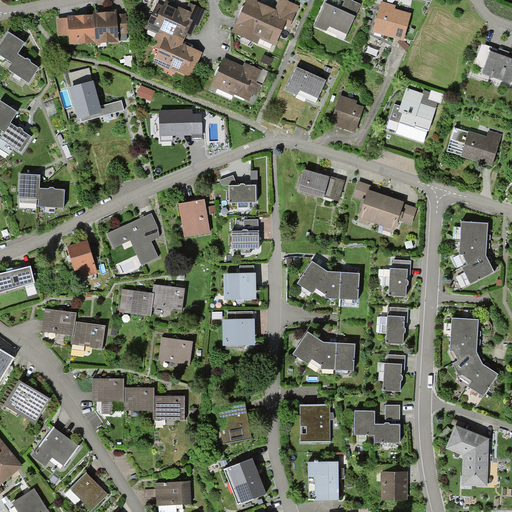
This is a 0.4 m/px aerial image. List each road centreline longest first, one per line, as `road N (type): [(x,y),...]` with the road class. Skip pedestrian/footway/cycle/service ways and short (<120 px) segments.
road 1 (residential): [(440,189),(282,139),(0,254)]
road 2 (residential): [(275,265),(273,440),(292,511)]
road 3 (residential): [(139,511),(49,371),(0,329)]
road 4 (residential): [(424,401),(440,189)]
